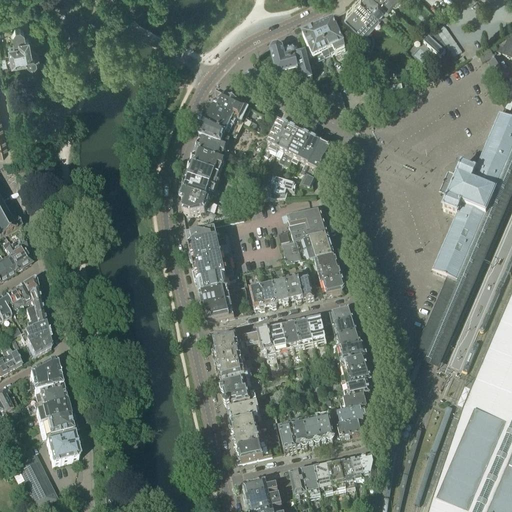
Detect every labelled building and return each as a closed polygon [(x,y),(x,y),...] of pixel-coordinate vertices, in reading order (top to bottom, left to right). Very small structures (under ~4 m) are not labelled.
[(380,11),(367,0),(356,0),(346,11),(346,12),(364,29),(365,29),(373,20),(374,20),(375,19),(380,12),(380,11)] [(383,0),(367,0),(380,11),(384,7),(386,9),(388,9),(389,7),(389,5),(388,4),(383,0)] [(169,43),(180,46),(186,40),(185,39),(179,45),(169,42),(168,41),(142,27),(140,27),(134,21),(131,18),(130,18),(133,22),(139,28),(141,28),(167,42),(169,43)] [(322,29),(318,31),(329,54),(330,59),(331,58),(335,57),(345,53),(344,48),(334,25),(333,24),(332,25),(323,29),(323,28),(322,29)] [(446,31),(441,27),(434,32),(453,60),(461,54),(446,31)] [(0,65),(0,68),(0,69),(1,69),(1,68),(12,67),(11,64),(25,62),(25,64),(29,66),(35,65),(38,61),(37,55),(32,51),(30,52),(27,38),(26,39),(24,39),(23,32),(19,29),(14,30),(12,34),(14,45),(8,46),(9,55),(4,55),(0,56),(0,64),(0,65)] [(418,32),(414,29),(408,35),(413,38),(418,32)] [(304,52),(305,56),(306,56),(309,65),(313,63),(313,62),(314,62),(315,66),(330,59),(329,54),(318,31),(314,33),(312,33),(313,34),(304,37),(302,38),(308,51),(304,52)] [(122,34),(117,34),(117,35),(122,35),(127,35),(131,36),(134,37),(136,38),(137,39),(162,52),(164,53),(170,58),(170,64),(171,64),(171,57),(165,52),(162,51),(138,38),(135,37),(133,36),(131,35),(127,35),(125,34),(122,34)] [(431,71),(446,53),(428,37),(413,56),(431,71)] [(511,39),(511,40),(510,44),(508,43),(504,52),(500,50),(498,55),(504,58),(511,61),(511,39)] [(277,80),(283,78),(284,82),(287,83),(292,82),(295,79),(294,76),(297,75),(298,79),(301,79),(303,85),(312,83),(305,56),(301,57),(301,55),(297,56),(296,52),(292,50),(283,53),(283,52),(278,50),(273,51),(271,55),(277,79),(276,80),(277,80)] [(493,58),(491,56),(488,51),(478,57),(482,65),(484,63),(493,58)] [(499,59),(488,66),(498,84),(509,77),(499,59)] [(335,109),(345,115),(346,114),(341,96),(332,99),(335,109)] [(213,112),(243,127),(250,112),(237,105),(229,101),(221,97),(218,98),(216,102),(217,105),(213,112)] [(373,108),(374,108),(379,110),(382,104),(376,102),(373,108)] [(358,117),(363,120),(366,113),(362,111),(358,117)] [(208,118),(204,126),(231,140),(236,141),(243,127),(213,112),(211,117),(210,119),(208,118)] [(480,163),(480,164),(479,166),(479,167),(477,170),(477,171),(476,174),(474,173),(464,169),(462,168),(461,170),(458,177),(457,180),(452,192),(448,201),(447,203),(444,210),(443,212),(445,213),(455,218),(457,218),(456,221),(455,221),(455,222),(454,225),(453,226),(454,226),(452,229),(451,233),(450,233),(449,236),(448,240),(447,240),(446,243),(445,245),(445,246),(443,249),(443,250),(442,253),(441,253),(442,253),(440,257),(439,260),(438,260),(438,261),(437,264),(437,265),(435,267),(435,268),(434,272),(433,272),(434,272),(432,274),(436,276),(442,278),(446,280),(448,281),(450,282),(453,283),(457,285),(458,285),(458,283),(461,277),(462,276),(461,276),(464,270),(465,269),(464,268),(467,262),(467,263),(468,261),(467,261),(470,255),(471,254),(473,248),(474,248),(474,247),(474,246),(476,240),(477,241),(477,239),(479,233),(480,233),(480,232),(482,226),(483,226),(483,224),(486,218),(486,219),(487,217),(486,217),(489,210),(489,211),(490,210),(490,209),(492,204),(493,203),(492,203),(495,196),(496,196),(496,195),(498,189),(499,189),(499,187),(502,181),(502,180),(505,174),(506,173),(505,172),(508,167),(509,165),(508,165),(511,159),(511,158),(511,156),(511,122),(508,121),(505,120),(502,119),(502,118),(501,118),(499,117),(498,120),(497,124),(496,124),(495,127),(495,128),(494,131),(493,131),(493,132),(492,135),(490,139),(489,142),(487,146),(487,147),(486,148),(486,149),(485,152),(483,156),(482,159),(482,160),(480,163)] [(245,128),(254,132),(257,127),(256,125),(249,122),(248,122),(245,128)] [(198,142),(200,143),(226,151),(229,143),(226,142),(228,138),(229,139),(231,140),(204,126),(201,134),(198,142)] [(275,159),(276,157),(289,131),(282,127),(282,128),(278,126),(262,158),(267,160),(270,156),(275,159)] [(282,168),(284,168),(300,137),(296,135),(289,131),(276,157),(275,159),(281,161),(278,166),(282,168)] [(300,137),(284,168),(285,169),(288,171),(291,165),(297,168),(299,164),(310,142),(303,138),(302,138),(300,137)] [(301,181),(303,181),(320,147),(317,145),(310,142),(299,164),(305,167),(301,177),(303,178),(301,181)] [(196,155),(222,164),(226,151),(200,143),(199,147),(196,149),(195,152),(196,155)] [(321,147),(320,147),(303,181),(299,189),(310,192),(313,192),(312,187),(318,175),(321,169),(325,161),(328,155),(330,152),(321,147)] [(191,168),(191,169),(219,178),(222,171),(224,165),(222,164),(196,155),(196,156),(194,160),(194,161),(191,162),(190,166),(191,168)] [(495,196),(492,203),(493,203),(492,204),(490,209),(490,210),(489,211),(489,210),(486,217),(487,217),(486,219),(486,218),(483,224),(483,226),(482,226),(480,232),(480,233),(479,233),(477,239),(477,241),(476,240),(474,246),(474,247),(474,248),(473,248),(471,254),(470,255),(467,261),(468,261),(467,263),(467,262),(464,268),(465,269),(464,270),(461,276),(462,276),(461,277),(458,283),(458,285),(457,285),(453,283),(450,282),(448,281),(413,363),(436,372),(439,373),(511,200),(511,156),(511,158),(511,159),(508,165),(509,165),(508,167),(505,172),(506,173),(505,174),(502,180),(502,181),(499,187),(499,189),(498,189),(496,195),(496,196),(495,196)] [(188,178),(187,182),(216,192),(218,186),(217,186),(219,178),(191,169),(191,170),(188,171),(187,175),(188,177),(188,178)] [(452,192),(457,180),(450,177),(441,198),(448,201),(452,192)] [(268,202),(274,182),(272,181),(266,179),(264,183),(254,202),(258,204),(268,202)] [(182,195),(181,195),(210,205),(213,197),(216,198),(217,195),(219,196),(220,193),(216,192),(187,182),(186,186),(185,186),(185,187),(183,188),(182,192),(183,194),(182,195)] [(281,184),(274,182),(268,202),(273,203),(285,203),(287,197),(288,194),(295,196),(297,188),(281,184)] [(210,205),(181,195),(180,196),(179,199),(180,200),(181,201),(182,205),(184,206),(183,209),(184,209),(182,212),(183,217),(191,220),(205,216),(206,213),(209,215),(212,206),(210,205)] [(0,241),(22,229),(18,221),(12,224),(0,203),(0,241)] [(282,249),(283,255),(328,239),(319,211),(286,219),(290,230),(288,230),(293,247),(282,249)] [(192,267),(229,259),(235,258),(235,255),(233,256),(233,253),(228,254),(226,242),(217,244),(215,234),(186,240),(191,260),(189,261),(191,268),(192,267)] [(278,238),(280,246),(289,244),(287,236),(278,238)] [(306,266),(314,264),(335,260),(328,239),(283,255),(284,258),(287,269),(295,267),(294,266),(299,265),(300,266),(306,265),(306,266)] [(6,253),(10,260),(12,265),(26,256),(25,255),(28,253),(23,244),(22,244),(22,246),(19,241),(10,247),(8,244),(5,246),(8,250),(5,251),(6,253)] [(10,260),(6,262),(15,276),(31,266),(26,256),(12,265),(10,260)] [(198,291),(200,299),(228,293),(226,286),(226,285),(239,282),(238,281),(236,279),(234,279),(229,259),(192,267),(195,278),(193,278),(195,287),(197,286),(198,292),(198,291)] [(0,260),(0,268),(7,281),(15,276),(6,262),(2,264),(0,260)] [(318,266),(320,276),(339,272),(335,260),(314,264),(315,267),(318,266)] [(320,286),(321,288),(342,283),(339,272),(320,276),(318,277),(320,286)] [(378,278),(376,283),(379,290),(385,293),(391,291),(394,285),(391,278),(385,275),(378,278)] [(297,277),(298,282),(302,303),(303,303),(303,304),(306,303),(306,304),(319,301),(316,290),(315,287),(311,288),(309,279),(303,280),(302,276),(297,277)] [(33,282),(22,288),(29,299),(38,293),(36,283),(33,282)] [(298,282),(285,285),(289,306),(290,306),(296,304),(298,306),(301,305),(302,303),(298,282)] [(342,283),(321,288),(317,289),(318,292),(321,291),(323,300),(327,299),(327,300),(342,296),(345,292),(342,283)] [(285,285),(273,288),(277,309),(283,307),(285,309),(288,308),(289,306),(285,285)] [(22,288),(16,292),(23,309),(30,304),(29,299),(22,288)] [(273,288),(261,291),(266,312),(266,311),(270,310),(273,312),(276,311),(277,309),(273,288)] [(266,312),(261,291),(249,294),(254,314),(259,313),(261,314),(265,314),(266,312)] [(6,298),(6,299),(12,309),(15,314),(23,309),(16,292),(6,298)] [(40,303),(38,293),(29,299),(30,304),(33,310),(41,307),(40,303)] [(201,305),(203,313),(231,307),(231,306),(230,306),(229,300),(228,294),(228,293),(200,299),(199,299),(201,305)] [(0,301),(0,322),(1,324),(2,325),(11,320),(10,318),(13,316),(13,317),(16,315),(15,314),(12,309),(6,299),(6,298),(0,301)] [(511,511),(511,301),(475,388),(466,409),(464,413),(439,487),(437,493),(434,504),(431,511),(511,511)] [(43,317),(41,307),(33,310),(33,311),(25,315),(28,323),(43,317)] [(231,307),(203,313),(204,318),(206,324),(205,324),(206,324),(205,326),(208,327),(208,326),(209,326),(234,320),(233,320),(232,313),(231,307)] [(332,332),(335,331),(353,327),(352,322),(354,320),(353,318),(349,315),(330,319),(332,332)] [(46,327),(43,317),(28,323),(30,327),(26,329),(27,330),(21,333),(24,337),(32,333),(46,327)] [(309,326),(308,327),(313,348),(313,350),(318,349),(317,347),(326,345),(321,323),(313,325),(309,326)] [(48,336),(46,327),(32,333),(24,337),(28,344),(26,345),(28,350),(49,339),(48,335),(48,336)] [(295,329),(301,353),(305,352),(305,350),(313,348),(308,327),(300,328),(296,329),(295,329)] [(335,344),(337,343),(357,339),(356,334),(358,332),(357,328),(354,328),(353,327),(335,331),(336,338),(334,338),(335,344)] [(283,332),(287,356),(288,357),(294,356),(294,355),(301,353),(295,329),(293,328),(289,328),(288,331),(283,332)] [(8,335),(9,337),(11,341),(20,336),(17,330),(8,335)] [(270,333),(269,333),(275,356),(275,360),(281,359),(281,358),(287,356),(283,332),(280,330),(277,331),(275,335),(271,336),(270,333)] [(269,333),(256,336),(258,345),(262,362),(268,361),(267,358),(275,356),(269,333)] [(216,358),(216,359),(245,352),(244,349),(258,345),(256,336),(213,345),(215,351),(214,353),(213,354),(214,357),(216,358)] [(50,344),(49,339),(28,350),(34,361),(50,352),(50,353),(52,349),(51,349),(50,344)] [(338,357),(340,356),(361,351),(359,346),(362,344),(360,340),(357,339),(337,343),(339,350),(337,351),(338,357)] [(7,347),(3,349),(15,372),(22,368),(16,354),(12,357),(7,347)] [(0,352),(4,361),(1,363),(8,376),(15,372),(3,349),(0,351),(0,352)] [(339,363),(340,368),(363,363),(365,363),(363,358),(365,356),(364,352),(361,351),(340,356),(342,362),(339,363)] [(219,372),(220,372),(242,367),(248,366),(247,360),(249,359),(248,352),(245,352),(216,359),(218,364),(217,367),(216,367),(217,370),(219,372)] [(338,369),(341,381),(367,376),(367,375),(368,375),(370,371),(369,368),(365,367),(364,367),(363,363),(340,368),(338,369)] [(223,386),(249,380),(251,380),(251,379),(249,373),(252,373),(251,365),(248,366),(220,372),(221,378),(220,380),(219,380),(220,384),(222,385),(223,386)] [(30,379),(34,398),(61,391),(62,391),(62,390),(61,390),(60,383),(60,382),(59,378),(59,377),(59,378),(59,377),(58,377),(56,371),(57,371),(56,369),(53,367),(48,368),(49,369),(30,379)] [(345,386),(347,392),(371,387),(373,386),(374,383),(373,381),(369,379),(368,380),(367,376),(341,381),(342,386),(345,386)] [(249,380),(223,386),(221,386),(222,388),(220,391),(221,394),(223,396),(224,398),(225,403),(225,404),(224,407),(227,409),(230,408),(231,407),(236,406),(243,405),(244,406),(256,403),(255,398),(253,397),(251,397),(251,395),(248,396),(247,391),(251,390),(249,380)] [(346,405),(368,400),(370,400),(371,397),(371,394),(368,392),(372,391),(371,387),(347,392),(343,393),(346,405)] [(7,392),(0,395),(0,408),(5,417),(11,414),(11,413),(17,410),(12,401),(7,402),(5,398),(10,396),(7,392)] [(29,420),(36,416),(38,415),(66,408),(62,394),(39,399),(39,400),(35,401),(37,408),(27,410),(29,420)] [(340,407),(343,418),(361,414),(365,414),(367,413),(368,410),(367,407),(365,406),(365,405),(369,405),(368,400),(346,405),(340,407)] [(231,426),(232,426),(260,420),(257,407),(228,413),(231,426)] [(0,434),(5,432),(6,431),(6,432),(7,431),(10,429),(11,429),(5,417),(0,408),(0,434)] [(36,416),(39,429),(40,429),(69,422),(70,422),(66,408),(38,415),(36,416)] [(338,419),(341,432),(359,428),(362,427),(364,427),(364,426),(365,424),(365,423),(364,421),(362,419),(366,418),(365,414),(361,414),(343,418),(341,419),(339,420),(338,419)] [(315,419),(316,422),(317,426),(322,447),(322,446),(323,447),(323,448),(326,448),(326,447),(326,445),(327,445),(329,447),(333,446),(334,444),(335,446),(336,446),(333,434),(330,423),(329,420),(330,420),(330,419),(321,421),(320,418),(315,419)] [(234,434),(235,440),(266,433),(264,426),(262,426),(260,420),(232,426),(232,427),(231,429),(230,429),(231,433),(234,434)] [(302,422),(303,425),(309,450),(309,449),(310,449),(310,450),(310,451),(313,450),(314,449),(313,448),(314,448),(317,450),(320,449),(322,447),(317,426),(316,422),(309,424),(308,421),(302,422)] [(40,429),(39,429),(39,431),(43,444),(46,443),(73,436),(69,422),(40,429)] [(290,425),(291,429),(292,432),(297,454),(301,453),(301,452),(301,451),(304,453),(307,452),(309,450),(303,425),(296,427),(296,424),(290,425)] [(341,432),(333,434),(336,446),(344,444),(345,445),(350,444),(350,442),(361,440),(362,437),(361,434),(360,432),(363,431),(362,427),(359,428),(341,432)] [(292,432),(291,429),(283,430),(278,431),(284,457),(297,454),(292,432)] [(237,447),(238,453),(266,447),(269,446),(266,433),(235,440),(234,442),(233,442),(234,446),(237,447)] [(74,439),(72,439),(47,445),(46,446),(46,447),(47,447),(48,454),(50,460),(52,467),(51,467),(52,469),(52,470),(60,468),(70,465),(78,463),(79,461),(79,459),(77,453),(78,453),(77,452),(78,452),(77,452),(76,448),(76,447),(75,447),(74,440),(74,439)] [(266,447),(238,453),(237,456),(236,456),(237,459),(240,461),(241,467),(272,460),(270,451),(268,452),(266,447)] [(17,469),(31,496),(39,511),(57,502),(56,501),(53,496),(35,460),(17,469)] [(360,464),(359,464),(364,486),(363,487),(363,488),(372,486),(371,482),(374,469),(372,462),(360,465),(360,464)] [(350,466),(355,488),(363,487),(364,486),(359,464),(356,464),(356,465),(350,467),(350,466)] [(341,469),(340,469),(346,495),(355,493),(354,489),(355,488),(350,466),(346,467),(347,468),(341,469)] [(328,472),(332,494),(333,497),(346,495),(340,469),(332,471),(328,472)] [(315,475),(320,499),(320,500),(333,497),(332,494),(328,472),(320,474),(315,475)] [(315,475),(302,478),(307,501),(307,502),(320,499),(315,475)] [(307,501),(302,478),(290,480),(293,496),(295,506),(300,505),(299,503),(307,501)] [(246,501),(275,495),(278,495),(276,488),(273,489),(272,484),(246,490),(243,494),(244,494),(246,501)] [(246,501),(249,511),(280,504),(279,499),(278,495),(275,495),(246,501)]
